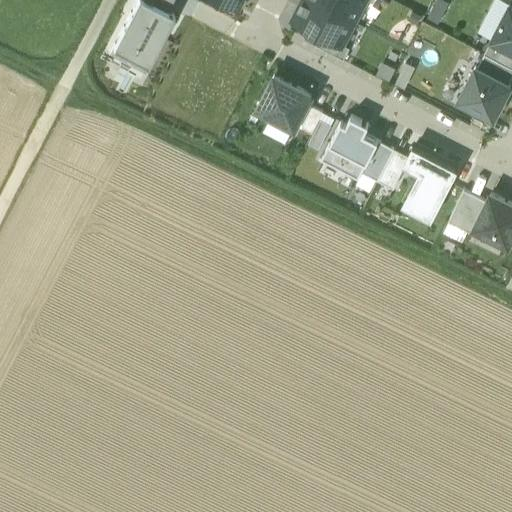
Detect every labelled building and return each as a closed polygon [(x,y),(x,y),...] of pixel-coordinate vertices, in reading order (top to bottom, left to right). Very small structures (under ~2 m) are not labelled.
[(168,12),(143,0),(138,0),(113,49),(148,67),(175,16),(168,12)] [(143,0),(168,12),(173,0),(143,0)] [(343,45),(355,22),(311,0),(302,0),(293,20),(317,32),(343,45)] [(311,0),(355,22),(365,0),(311,0)] [(511,5),(509,5),(491,40),(511,50),(511,5)] [(343,45),(317,32),(311,44),(344,60),(349,49),(343,45)] [(511,68),(511,50),(491,40),(484,55),(511,68)] [(509,85),(511,77),(511,68),(484,55),(477,68),(509,85)] [(477,68),(475,68),(458,101),(493,119),(510,85),(509,85),(477,68)] [(313,96),(273,75),(255,109),(296,130),(298,126),(308,105),(313,96)] [(323,113),(308,105),(298,126),(312,134),(319,120),(323,113)] [(367,125),(351,118),(347,126),(340,123),(322,161),(359,179),(362,173),(377,141),(363,135),(367,125)] [(378,181),(393,149),(377,141),(362,173),(378,181)] [(405,163),(409,156),(393,149),(378,181),(393,188),(405,163)] [(431,218),(455,170),(412,149),(409,156),(405,163),(420,170),(403,204),(431,218)] [(474,229),(487,201),(464,190),(448,222),(472,233),(474,229)] [(511,204),(490,195),(487,201),(474,229),(508,245),(510,242),(511,236),(511,204)]
